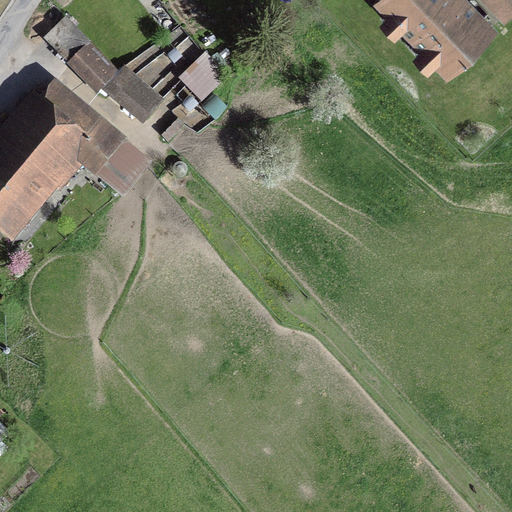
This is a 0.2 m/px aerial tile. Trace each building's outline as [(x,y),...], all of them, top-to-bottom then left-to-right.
[(507,25),(482,0),(393,0),(387,6),(454,76),(507,25)] [(511,19),(511,0),(482,0),(507,25),(511,19)] [(90,54),(75,69),(107,100),(115,93),(122,85),(90,54)] [(132,74),(122,85),(115,93),(147,122),(164,103),(132,74)] [(61,85),(47,104),(94,140),(78,159),(126,196),(156,157),(61,85)] [(47,104),(0,166),(0,214),(24,233),(78,159),(94,140),(47,104)] [(0,432),(9,422),(0,413),(0,432)]
